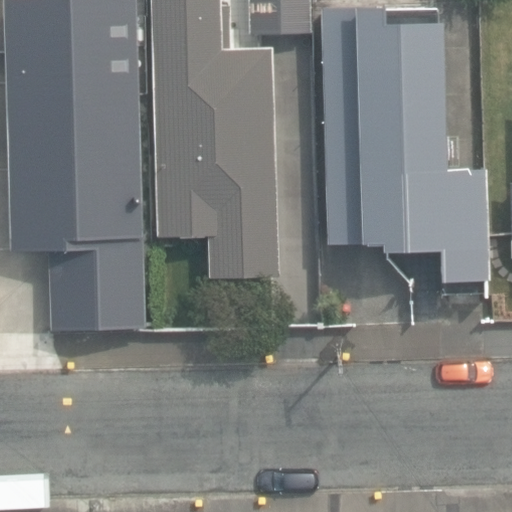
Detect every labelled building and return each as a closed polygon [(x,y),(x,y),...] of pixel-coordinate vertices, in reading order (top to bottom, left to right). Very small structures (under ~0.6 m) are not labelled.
[(0,0),(0,22),(38,22),(37,0),(0,0)] [(210,233),(211,276),(280,274),(274,47),(232,48),(231,2),(223,2),(223,0),(153,0),(160,235),(210,233)] [(270,0),(271,42),(314,41),(313,0),(270,0)] [(393,242),(393,249),(448,248),(444,2),(374,3),(375,48),(324,49),(328,243),(393,242)] [(15,239),(15,249),(39,249),(39,238),(147,237),(145,85),(80,86),(79,61),(9,62),(12,239),(15,239)] [(511,228),(487,229),(491,319),(511,318),(511,228)] [(141,458),(63,459),(63,494),(141,493),(141,458)]
